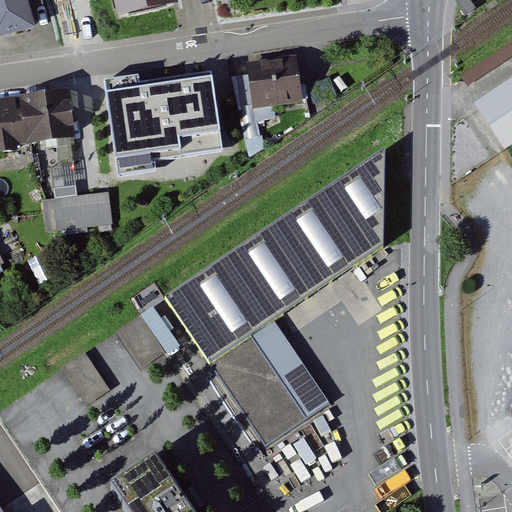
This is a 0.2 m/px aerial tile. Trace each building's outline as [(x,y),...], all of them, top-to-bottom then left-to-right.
[(0,0),(0,40),(1,45),(42,34),(32,0),(0,0)] [(117,0),(121,22),(180,12),(178,0),(117,0)] [(511,42),(462,76),(470,88),(511,59),(511,42)] [(300,63),(250,69),(256,110),(306,104),(300,63)] [(135,79),(102,84),(116,179),(152,173),(151,163),(219,153),(207,76),(136,86),(135,79)] [(511,80),(475,106),(505,151),(511,146),(511,80)] [(0,102),(0,150),(79,140),(72,92),(0,102)] [(385,154),(162,302),(206,367),(271,324),(385,248),(385,154)] [(112,195),(48,203),(52,233),(116,225),(112,195)] [(144,317),(121,327),(140,369),(162,360),(144,317)] [(326,406),(271,324),(206,367),(261,449),(326,406)] [(90,353),(66,365),(86,405),(110,394),(90,353)] [(51,511),(6,446),(0,450),(0,511),(51,511)] [(191,511),(151,458),(100,495),(112,511),(191,511)]
